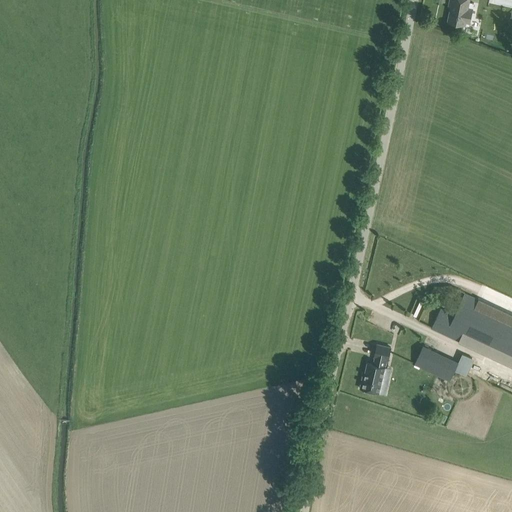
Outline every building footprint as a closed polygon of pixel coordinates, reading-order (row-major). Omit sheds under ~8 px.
[(468,7),(469,0),(452,0),(448,21),(465,25),(467,17),(471,18),(473,8),(468,7)] [(511,0),(495,0),(491,19),(501,21),(511,23),(511,0)] [(431,328),(511,365),(511,315),(506,313),(507,311),(511,313),(511,298),(486,287),(481,299),(503,309),(502,311),(464,293),(454,315),(440,309),(431,328)] [(389,361),(392,347),(377,344),(374,357),(375,357),(374,364),(368,363),(364,377),(363,377),(360,389),(366,390),(368,392),(371,393),(373,392),(380,393),(387,361),(389,361)] [(414,364),(449,380),(454,370),(467,375),(474,359),(455,350),(451,359),(423,346),(414,364)]
